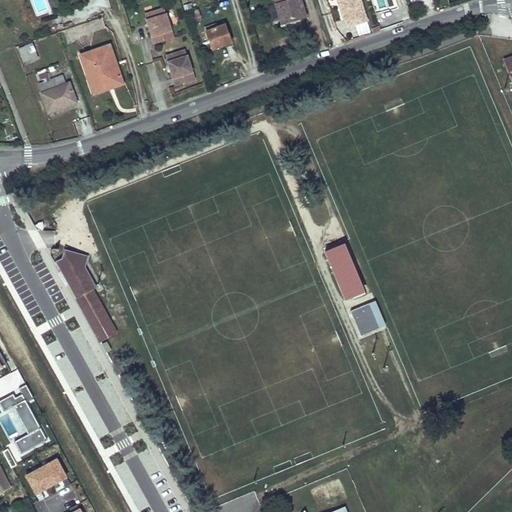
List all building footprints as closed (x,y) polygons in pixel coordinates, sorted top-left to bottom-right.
[(305,17),(299,0),(284,0),(280,1),(279,0),(265,0),(267,6),(275,3),(282,24),(305,17)] [(366,20),(360,0),(336,0),(338,5),(341,4),(342,7),(339,8),(343,19),(346,18),(349,26),(366,20)] [(172,37),(163,8),(144,14),(151,36),(156,34),(158,42),(172,37)] [(224,24),(206,31),(212,48),(231,41),(224,24)] [(17,48),(23,63),(37,58),(31,43),(17,48)] [(109,46),(80,57),(92,90),(105,85),(104,82),(120,77),(109,46)] [(194,79),(184,50),(165,56),(172,78),(177,76),(179,84),(194,79)] [(60,75),(48,80),(44,69),(35,72),(39,83),(38,84),(47,109),(73,100),(68,84),(64,85),(60,75)] [(120,77),(104,82),(105,85),(92,90),(94,95),(122,84),(120,77)] [(276,111),(262,117),(263,123),(278,118),(276,111)] [(332,248),(326,251),(346,299),(352,296),(354,299),(366,294),(364,288),(361,290),(343,247),(346,246),(343,239),(331,245),(332,248)] [(56,263),(76,299),(91,291),(95,289),(83,269),(86,258),(64,252),(61,260),(56,263)] [(91,291),(76,299),(80,306),(96,298),(91,291)] [(96,298),(80,306),(100,342),(115,333),(96,298)] [(361,335),(380,327),(370,302),(350,310),(361,335)] [(20,455),(47,442),(28,402),(33,400),(18,369),(10,373),(0,352),(0,409),(1,412),(8,409),(20,433),(11,437),(20,455)] [(10,467),(16,464),(8,448),(2,451),(10,467)] [(27,472),(35,490),(65,477),(57,459),(27,472)] [(0,465),(0,491),(10,487),(0,465)]
